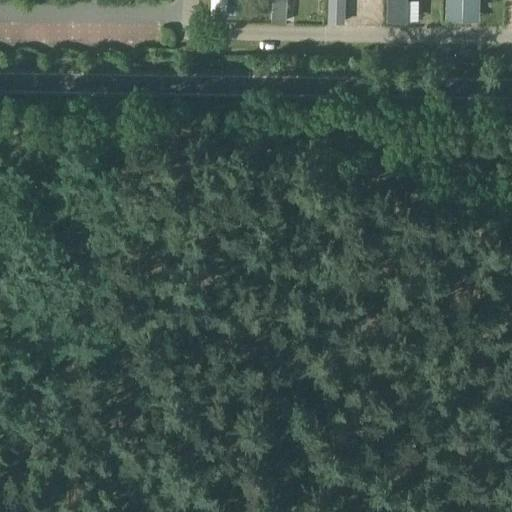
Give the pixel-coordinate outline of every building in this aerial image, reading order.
[(211,0),(211,18),(226,19),(226,0),(211,0)] [(272,0),(271,21),(285,22),(286,0),(272,0)] [(328,0),(329,13),(359,13),(359,0),(328,0)] [(388,0),(388,22),(404,22),(404,0),(388,0)] [(468,0),(447,0),(447,18),(468,18),(468,0)]
